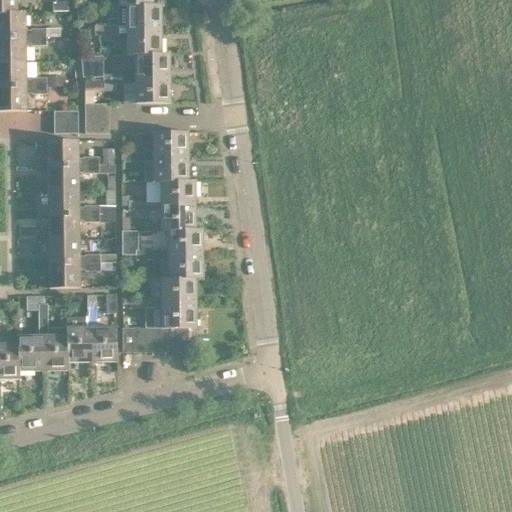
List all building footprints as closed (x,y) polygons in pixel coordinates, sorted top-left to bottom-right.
[(0,0),(0,13),(13,13),(13,0),(0,0)] [(65,1),(50,1),(50,12),(65,12),(65,1)] [(82,6),(74,6),(74,20),(82,20),(82,6)] [(123,30),(158,30),(157,6),(133,6),(115,6),(114,6),(114,25),(107,25),(107,34),(123,34),(123,30)] [(0,37),(42,37),(58,37),(58,29),(20,30),(20,13),(13,13),(0,13),(0,37)] [(92,34),(107,34),(107,25),(92,25),(92,34)] [(123,34),(123,55),(166,54),(158,54),(158,30),(123,30),(123,34)] [(0,37),(0,63),(21,63),(21,46),(42,46),(58,45),(58,37),(42,37),(0,37)] [(131,56),(131,75),(115,75),(115,84),(131,84),(131,79),(166,79),(166,54),(123,55),(123,56),(131,56)] [(0,63),(0,86),(42,87),(42,85),(62,84),(61,78),(22,79),(21,63),(0,63)] [(112,90),(112,84),(115,84),(115,75),(100,75),(100,78),(80,79),(81,89),(84,89),(85,90),(112,90)] [(131,79),(131,84),(131,104),(166,104),(166,79),(131,79)] [(42,87),(0,86),(0,112),(22,112),(22,95),(43,94),(42,87)] [(81,104),(81,116),(106,116),(106,104),(81,104)] [(51,112),(51,123),(74,123),(74,112),(51,112)] [(106,116),(81,116),(81,126),(106,126),(106,116)] [(74,123),(51,123),(51,133),(74,133),(74,123)] [(150,157),(185,157),(184,131),(150,132),(150,153),(133,153),(133,162),(141,162),(150,162),(150,157)] [(112,163),(112,138),(100,139),(100,142),(108,142),(108,148),(99,148),(99,164),(112,163)] [(43,140),(44,167),(95,166),(95,164),(95,158),(75,158),(75,140),(43,140)] [(118,162),(133,162),(133,153),(118,153),(118,162)] [(141,182),(157,181),(192,181),(192,180),(185,180),(185,157),(150,157),(150,162),(141,162),(141,182)] [(44,167),(44,191),(76,190),(76,174),(96,174),(95,173),(112,172),(112,163),(95,164),(95,166),(44,167)] [(157,206),(192,206),(192,181),(157,181),(157,201),(141,201),(141,210),(157,210),(157,206)] [(44,191),(45,215),(96,215),(110,215),(110,207),(96,207),(96,206),(76,207),(76,190),(44,191)] [(125,211),(141,210),(141,201),(125,201),(125,204),(125,211)] [(158,231),(164,231),(199,230),(199,229),(192,229),(192,206),(157,206),(157,210),(158,231)] [(45,215),(45,239),(76,238),(76,223),(97,223),(96,223),(110,223),(110,215),(96,215),(45,215)] [(164,255),(199,254),(199,230),(164,231),(164,250),(149,251),(149,259),(158,259),(164,259),(164,255)] [(45,239),(45,264),(97,263),(97,262),(97,255),(76,256),(76,238),(45,239)] [(132,260),(149,259),(149,251),(132,251),(132,260)] [(158,259),(158,280),(192,279),(200,279),(199,254),(164,255),(164,259),(158,259)] [(97,263),(45,264),(46,288),(77,288),(77,272),(97,272),(113,271),(112,261),(97,262),(97,263)] [(158,299),(159,304),(192,304),(192,279),(158,280),(147,280),(147,299),(158,299)] [(84,296),(84,312),(93,312),(93,295),(84,296)] [(62,296),(51,296),(51,305),(62,305),(62,296)] [(126,309),(142,308),(142,299),(125,299),(126,309)] [(147,299),(142,299),(142,308),(159,308),(159,304),(158,299),(147,299)] [(151,327),(159,327),(159,328),(162,328),(173,328),(185,328),(193,328),(192,304),(159,304),(159,308),(142,308),(142,328),(151,327)] [(34,305),(34,321),(44,321),(44,305),(34,305)] [(88,328),(89,363),(114,363),(114,327),(94,328),(93,312),(84,312),(84,328),(88,328)] [(64,335),(44,336),(44,321),(34,321),(34,336),(40,336),(40,372),(65,371),(64,335)] [(142,328),(140,328),(140,353),(151,353),(151,327),(142,328)] [(159,327),(151,327),(151,353),(162,353),(162,328),(159,328),(159,327)] [(64,335),(65,371),(65,363),(89,363),(88,328),(84,328),(64,328),(64,335)] [(129,353),(129,328),(119,328),(119,353),(129,353)] [(140,328),(129,328),(129,353),(140,353),(140,328)] [(173,328),(162,328),(162,353),(173,353),(173,328)] [(185,328),(173,328),(173,353),(185,353),(185,328)] [(15,336),(15,344),(15,372),(40,372),(40,336),(34,336),(15,336)] [(15,344),(0,344),(0,379),(16,380),(15,372),(15,344)]
